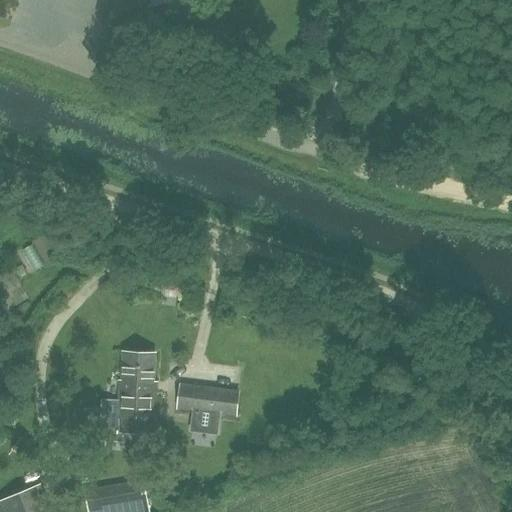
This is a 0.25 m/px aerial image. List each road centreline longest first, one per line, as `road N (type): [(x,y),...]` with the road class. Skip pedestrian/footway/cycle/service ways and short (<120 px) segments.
road 1 (track): [(511,358),(474,346),(392,297),(0,165)]
road 2 (unclassified): [(319,151),(0,38)]
road 3 (track): [(319,151),(444,193),(511,200)]
road 4 (unclassified): [(319,151),(335,114),(357,0)]
